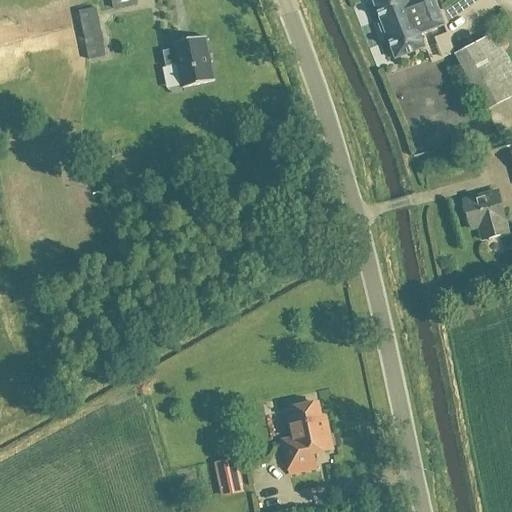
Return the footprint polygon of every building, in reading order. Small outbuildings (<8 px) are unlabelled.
[(217,16),(214,0),(177,0),(180,21),(217,16)] [(384,39),(388,37),(398,62),(428,50),(428,48),(427,48),(422,36),(446,27),(435,0),(424,0),(410,6),(407,0),(385,0),(375,4),(383,23),(378,25),(384,39)] [(79,11),(89,61),(107,57),(96,7),(79,11)] [(490,113),(511,100),(511,62),(496,35),(458,57),(490,113)] [(205,37),(174,44),(175,50),(164,52),(167,67),(178,64),(183,88),(215,82),(205,37)] [(509,234),(505,221),(497,194),(465,204),(473,231),(478,229),(482,242),(509,234)] [(291,473),(316,468),(313,454),(332,450),(328,432),(323,429),(318,404),(316,405),(311,402),(304,403),(301,408),(288,411),(295,443),(285,445),(291,473)]
